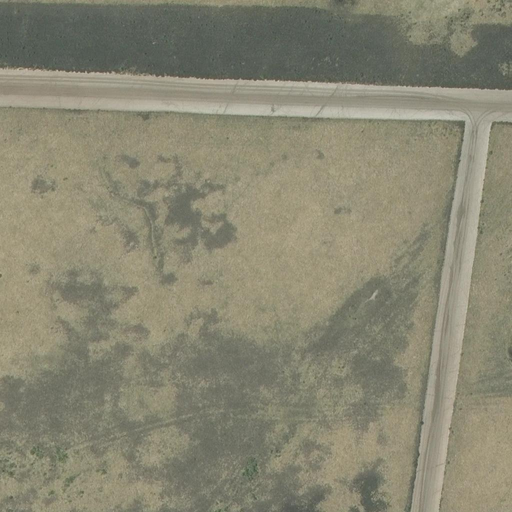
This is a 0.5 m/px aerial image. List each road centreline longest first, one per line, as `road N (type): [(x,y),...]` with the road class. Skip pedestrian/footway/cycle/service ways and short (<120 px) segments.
road 1 (track): [(0,91),(511,108)]
road 2 (track): [(478,107),(424,511)]
